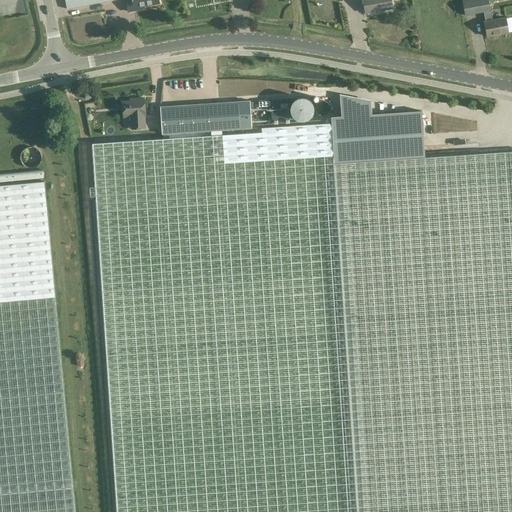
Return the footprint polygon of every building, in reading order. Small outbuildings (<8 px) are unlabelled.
[(129,0),(126,1),(128,11),(145,9),(144,6),(159,3),(158,0),(65,0),(67,9),(114,0),(129,0)] [(335,7),(335,3),(334,1),(333,0),(305,0),(305,1),(304,4),(304,7),(304,10),(305,13),(307,16),(308,18),(311,20),(314,21),(317,22),(319,22),(322,22),(325,21),(328,20),(330,18),(332,15),(334,13),(335,10),(335,7)] [(363,0),(366,13),(368,13),(368,15),(378,13),(377,11),(393,8),(391,0),(363,0)] [(484,22),(487,36),(508,32),(505,18),(493,20),(491,11),(488,0),(462,0),(465,16),(484,12),(485,22),(484,22)] [(163,133),(91,138),(111,445),(120,445),(123,511),(511,511),(511,151),(425,157),(422,111),(372,114),(371,100),(340,94),(342,116),(331,117),(331,122),(252,128),(250,101),(210,104),(161,107),(163,133)] [(131,117),(132,129),(146,128),(145,116),(146,116),(144,98),(130,99),(130,101),(122,102),(124,118),(131,117)] [(271,105),(272,124),(290,123),(288,99),(271,100),(271,98),(259,99),(260,106),(271,105)] [(325,112),(325,111),(324,108),(323,106),(321,105),(318,104),(315,104),(313,106),(312,108),(311,110),(311,113),(312,115),(314,117),(317,118),(320,118),(323,117),(324,114),(325,112)] [(31,146),(25,156),(36,162),(42,152),(31,146)] [(0,511),(75,511),(44,182),(0,185),(0,511)]
